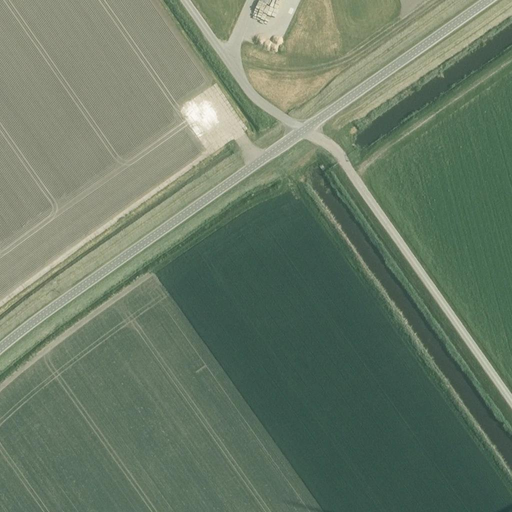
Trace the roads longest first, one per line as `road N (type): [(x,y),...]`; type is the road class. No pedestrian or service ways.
road 1 (tertiary): [(0,350),(492,0)]
road 2 (track): [(183,0),(252,92),(338,153),(511,399)]
